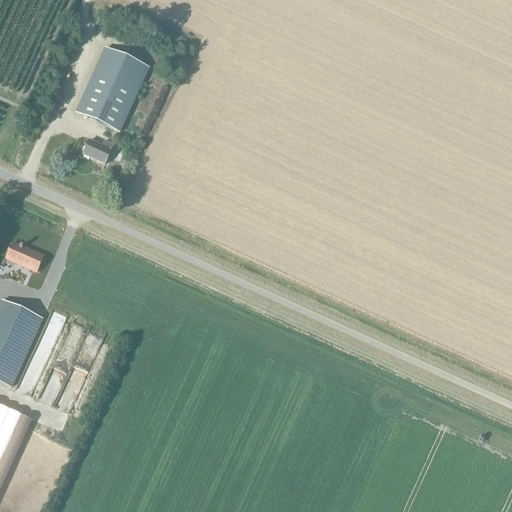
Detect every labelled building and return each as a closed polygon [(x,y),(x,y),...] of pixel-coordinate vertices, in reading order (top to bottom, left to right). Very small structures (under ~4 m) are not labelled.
[(120,134),(149,70),(105,50),(76,114),(120,134)] [(105,166),(114,146),(104,142),(102,147),(89,141),(83,156),(105,166)] [(36,274),(43,258),(22,248),(23,247),(21,246),(20,248),(13,244),(5,261),(36,274)] [(0,305),(0,383),(11,389),(42,321),(1,302),(0,305)] [(83,352),(87,344),(76,340),(73,348),(83,352)] [(97,340),(81,370),(91,375),(107,345),(97,340)] [(0,490),(32,421),(0,406),(0,490)]
